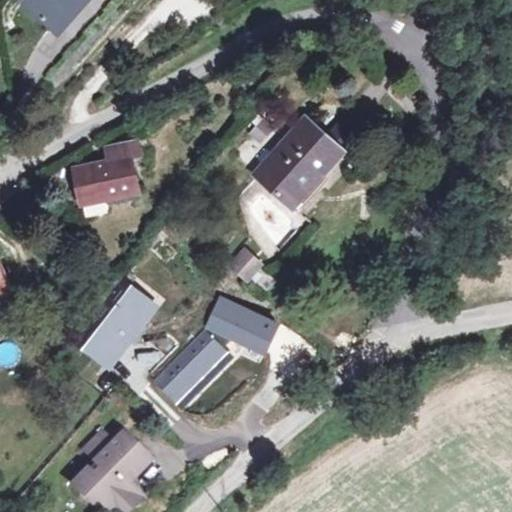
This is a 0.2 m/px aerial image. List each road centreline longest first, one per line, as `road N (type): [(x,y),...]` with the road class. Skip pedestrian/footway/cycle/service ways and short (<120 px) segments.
road 1 (unclassified): [(390,20),(321,9),(277,25),(0,176)]
road 2 (unclassified): [(418,46),(444,103),(447,133),(399,336)]
road 3 (unclassified): [(399,336),(197,511)]
